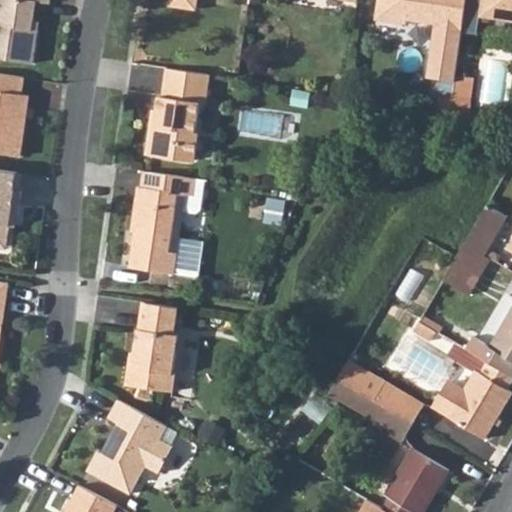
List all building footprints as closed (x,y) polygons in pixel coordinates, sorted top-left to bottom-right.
[(0,0),(0,58),(34,64),(38,31),(33,30),(36,2),(50,5),(50,0),(0,0)] [(170,0),(170,6),(196,10),(197,0),(170,0)] [(378,0),(375,20),(393,22),(405,24),(406,22),(436,25),(428,79),(456,82),(467,0),(378,0)] [(511,0),(482,0),(480,18),(511,22),(511,0)] [(165,68),(162,95),(158,95),(155,111),(151,110),(145,155),(189,162),(195,157),(198,135),(194,129),(198,103),(206,104),(210,74),(165,68)] [(0,74),(0,154),(19,157),(29,97),(21,96),(24,78),(0,74)] [(437,119),(450,119),(454,97),(440,95),(437,119)] [(450,119),(470,120),(472,99),(454,97),(450,119)] [(0,248),(6,244),(10,217),(17,217),(20,193),(14,192),(17,173),(0,170),(0,248)] [(142,171),(140,188),(137,188),(132,222),(135,226),(129,269),(172,275),(182,211),(184,196),(191,197),(194,179),(142,171)] [(203,180),(194,179),(191,197),(184,196),(182,211),(194,213),(198,209),(203,180)] [(464,245),(485,257),(507,217),(486,205),(464,245)] [(443,280),(469,295),(489,259),(485,257),(464,245),(456,257),(444,279),(443,280)] [(0,282),(0,338),(8,284),(0,282)] [(146,304),(143,329),(138,329),(133,362),(128,366),(126,385),(173,392),(175,372),(172,372),(177,335),(174,334),(177,309),(146,304)] [(466,350),(511,376),(511,309),(490,348),(473,338),(466,350)] [(448,417),(485,439),(511,393),(511,392),(508,390),(511,382),(511,376),(466,350),(465,349),(456,363),(474,373),(463,391),(448,417)] [(350,362),(340,379),(375,399),(374,400),(413,422),(424,404),(350,362)] [(329,395),(365,416),(363,420),(401,443),(413,422),(374,400),(375,399),(340,379),(329,395)] [(435,409),(448,417),(463,391),(451,383),(435,409)] [(116,400),(107,418),(116,423),(100,452),(97,451),(86,471),(129,493),(144,466),(157,473),(172,446),(159,439),(165,426),(116,400)] [(382,509),(386,511),(425,511),(449,471),(412,449),(384,495),(388,498),(382,509)] [(115,511),(118,507),(80,486),(65,511),(115,511)]
